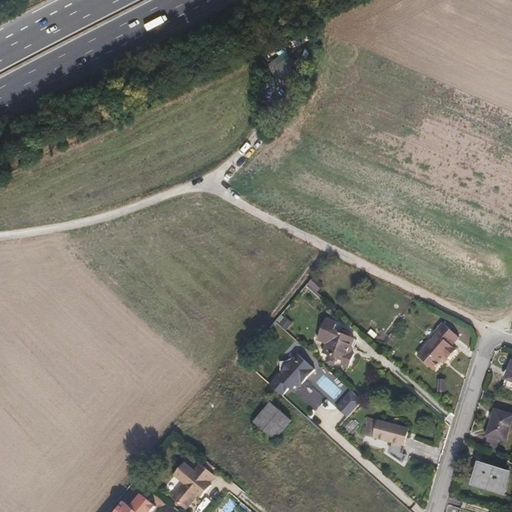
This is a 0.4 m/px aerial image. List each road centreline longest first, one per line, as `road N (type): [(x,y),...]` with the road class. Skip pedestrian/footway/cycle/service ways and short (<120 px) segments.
road 1 (track): [(261,127),(211,182),(106,218),(0,236)]
road 2 (trunk): [(0,99),(185,0)]
road 3 (residential): [(437,511),(488,334),(511,343)]
road 4 (unknown): [(458,438),(333,315)]
road 5 (unknown): [(412,511),(287,394)]
